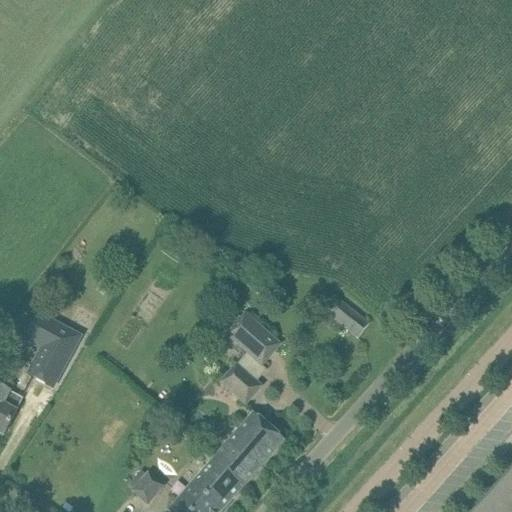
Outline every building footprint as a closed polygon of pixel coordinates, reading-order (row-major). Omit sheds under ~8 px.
[(369,325),(353,312),(335,298),(324,313),(357,339),(369,325)] [(245,314),(226,335),(261,366),(280,345),(245,314)] [(63,327),(35,378),(60,391),(88,340),(63,327)] [(236,365),(220,384),(245,405),(261,387),(236,365)] [(0,432),(3,434),(2,436),(4,436),(21,402),(0,390),(0,432)] [(253,414),(214,460),(243,486),(284,441),(253,414)] [(173,511),(221,511),(243,486),(214,460),(170,509),(173,511)] [(511,511),(511,470),(472,511),(511,511)] [(132,492),(147,505),(163,487),(148,474),(132,492)]
